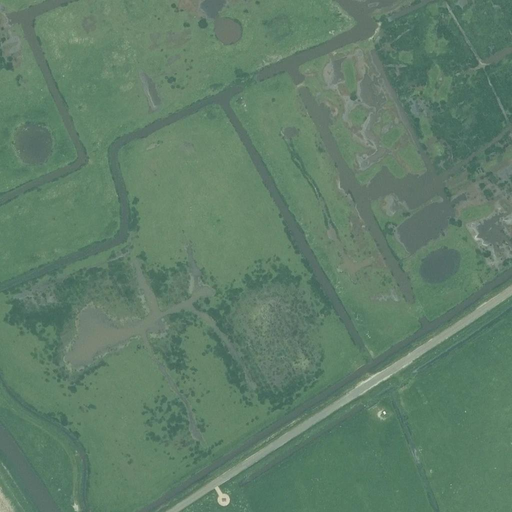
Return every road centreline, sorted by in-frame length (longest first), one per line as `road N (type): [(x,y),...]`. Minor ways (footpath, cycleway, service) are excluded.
road 1 (unclassified): [(172,511),(511,290)]
road 2 (track): [(0,396),(72,453),(83,511)]
